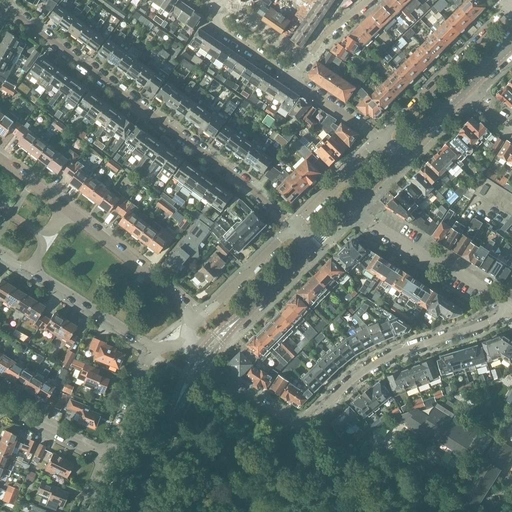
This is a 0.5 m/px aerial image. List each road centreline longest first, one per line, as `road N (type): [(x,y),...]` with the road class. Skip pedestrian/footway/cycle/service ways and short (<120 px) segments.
road 1 (residential): [(511,310),(365,367),(297,426),(197,365)]
road 2 (residential): [(5,6),(291,227)]
road 3 (residential): [(350,208),(511,306)]
road 4 (residential): [(379,140),(508,9)]
road 5 (residential): [(197,318),(67,210)]
road 6 (tertiary): [(132,511),(197,365)]
road 7 (tertiary): [(311,247),(205,353)]
road 8 (residential): [(29,268),(155,349)]
road 9 (residential): [(197,318),(291,227)]
road 10 (residential): [(291,227),(379,140)]
road 11 (residential): [(109,458),(0,404)]
